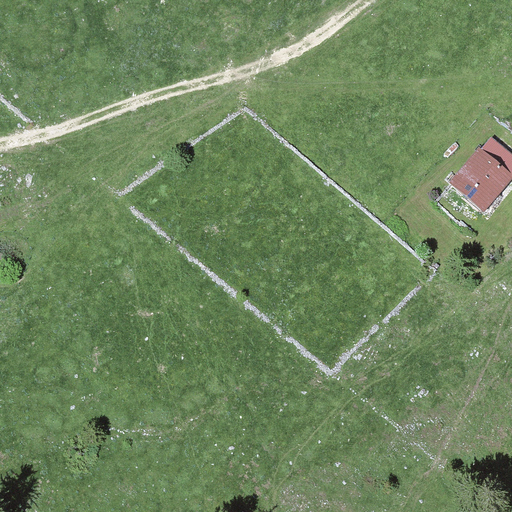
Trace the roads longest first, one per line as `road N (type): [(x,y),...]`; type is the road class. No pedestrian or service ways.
road 1 (track): [(0,145),(65,133),(267,64),(361,0)]
road 2 (track): [(253,69),(311,87),(511,89)]
